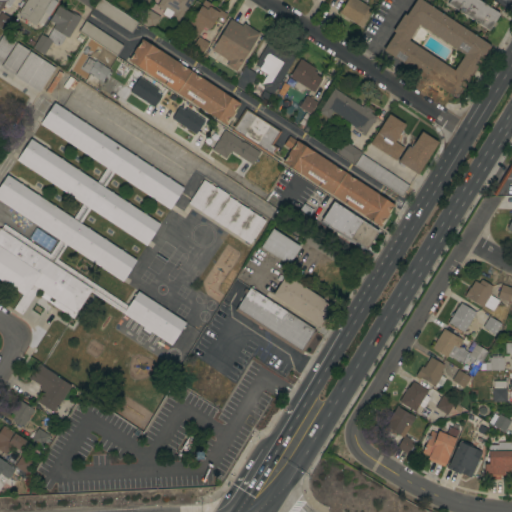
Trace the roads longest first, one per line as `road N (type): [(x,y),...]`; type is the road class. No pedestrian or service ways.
road 1 (residential): [(490,204),(355,433),(366,454),(422,489),(491,511)]
road 2 (residential): [(90,17),(126,42),(147,37),(414,214)]
road 3 (primary): [(511,51),(343,332)]
road 4 (residential): [(257,0),(461,134)]
road 5 (primary): [(265,511),(390,311)]
road 6 (primary): [(390,311),(511,111)]
road 7 (primary): [(343,332),(273,451)]
